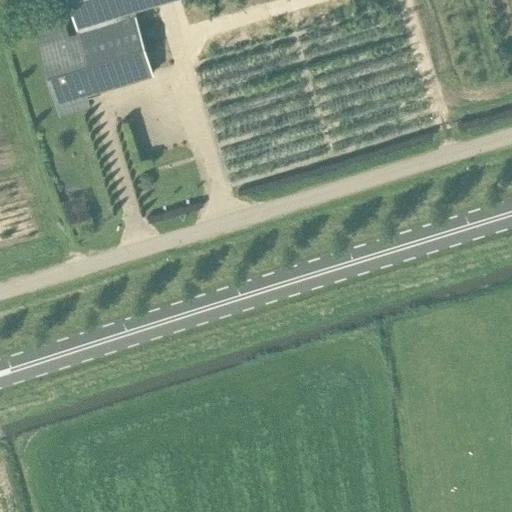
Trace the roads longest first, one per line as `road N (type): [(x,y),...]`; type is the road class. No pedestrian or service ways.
road 1 (primary): [(0,376),(511,212)]
road 2 (unclassified): [(0,292),(511,140)]
